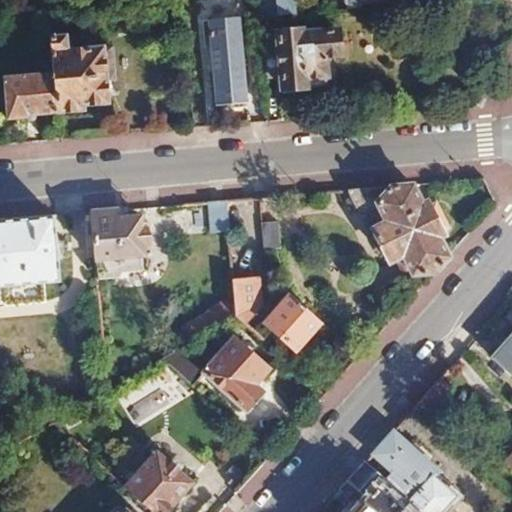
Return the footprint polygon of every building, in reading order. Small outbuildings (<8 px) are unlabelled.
[(256,0),(258,14),(298,12),(296,0),(256,0)] [(258,19),(257,19),(261,79),(280,78),(282,87),(305,85),(305,78),(326,77),(325,56),(338,54),(336,29),(302,32),(302,29),(284,30),(284,16),(258,19)] [(50,35),(53,72),(56,112),(80,110),(80,106),(103,104),(98,44),(65,47),(65,34),(50,35)] [(244,47),(216,49),(219,107),(248,105),(244,47)] [(53,72),(2,76),(6,120),(24,119),(24,115),(56,112),(53,72)] [(380,215),(368,221),(385,257),(397,251),(406,269),(429,275),(446,256),(437,237),(440,234),(425,202),(421,204),(412,185),(329,192),(335,205),(351,197),(358,212),(365,215),(377,209),(380,215)] [(225,200),(208,202),(210,229),(227,228),(225,200)] [(123,209),(89,212),(93,259),(141,255),(141,245),(144,244),(146,241),(145,226),(142,222),(139,223),(138,216),(124,216),(123,209)] [(0,285),(59,281),(52,215),(0,218),(0,285)] [(276,221),(260,223),(262,249),(274,248),(278,248),(276,221)] [(264,276),(230,279),(232,298),(233,315),(241,322),(265,296),(264,276)] [(290,291),(267,317),(297,344),(320,318),(290,291)] [(232,298),(206,311),(215,326),(233,315),(232,298)] [(511,335),(492,357),(511,374),(511,335)] [(201,370),(203,371),(244,407),(259,390),(251,383),(265,367),(230,336),(201,370)] [(178,348),(162,358),(181,375),(191,384),(203,371),(201,370),(178,348)] [(162,358),(134,375),(146,396),(181,375),(162,358)] [(339,488),(352,500),(341,511),(436,511),(454,494),(433,476),(438,470),(393,428),(368,457),(377,465),(389,476),(384,482),(372,470),(363,462),(339,488)] [(163,511),(190,481),(153,448),(121,484),(152,511),(163,511)] [(377,465),(372,470),(384,482),(389,476),(377,465)] [(131,511),(124,505),(122,507),(118,503),(113,503),(103,511),(131,511)]
